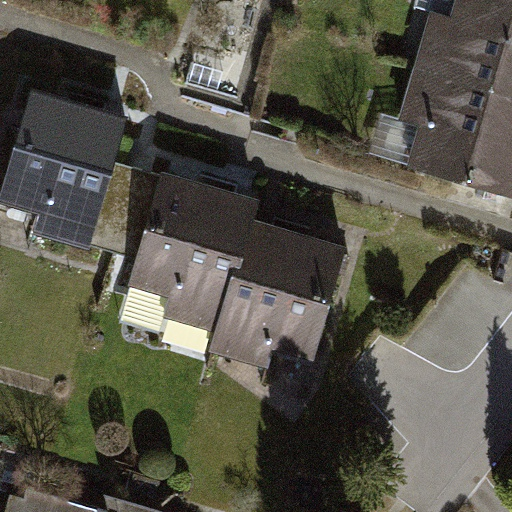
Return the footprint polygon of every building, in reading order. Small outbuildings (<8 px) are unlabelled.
[(426,74),(511,98),(511,0),(429,0),(423,23),(439,27),(426,74)] [(378,171),(511,209),(511,98),(426,74),(408,136),(389,131),(378,171)] [(13,240),(114,268),(149,141),(48,113),(13,240)] [(256,236),(260,224),(171,193),(128,318),(217,349),(256,236)] [(314,399),(358,271),(256,236),(217,349),(212,364),(314,399)] [(112,511),(0,492),(0,511),(112,511)]
